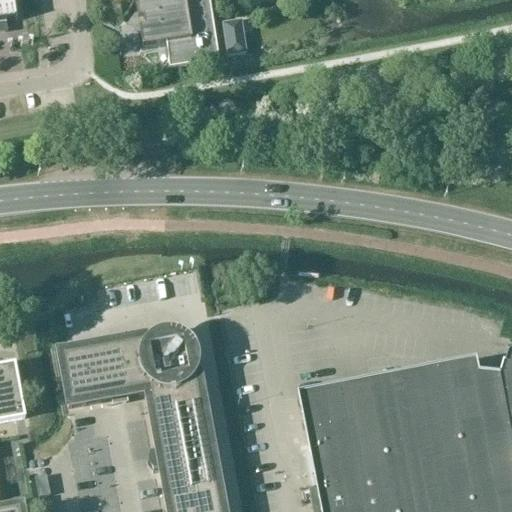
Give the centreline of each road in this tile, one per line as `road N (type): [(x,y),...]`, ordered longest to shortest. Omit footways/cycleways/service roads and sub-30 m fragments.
road 1 (secondary): [(0,203),(124,194),(291,198),(511,237)]
road 2 (residential): [(0,93),(84,81),(73,0)]
